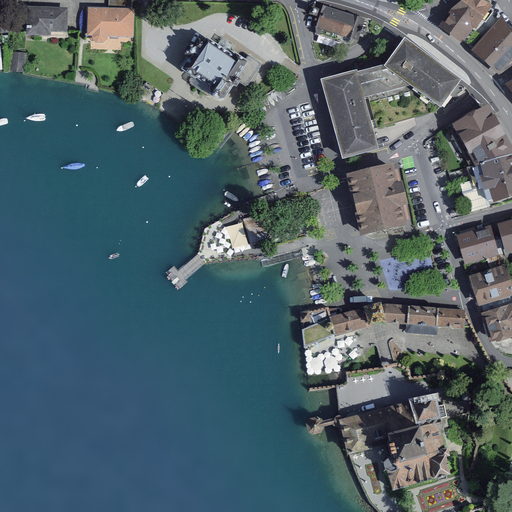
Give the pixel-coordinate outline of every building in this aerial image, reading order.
[(103,44),(107,39),(107,37),(134,38),(135,10),(132,10),(132,0),(108,0),(109,9),(88,9),(87,37),(92,37),(92,39),(97,44),(103,44)] [(462,0),(452,8),(439,27),(461,42),(463,40),(464,41),(474,28),(476,29),(493,6),(484,0),(462,0)] [(316,8),(311,7),(309,14),(313,16),(310,26),(315,27),(315,34),(348,45),(352,39),(358,41),(361,33),(365,35),(367,28),(363,26),(365,19),(317,4),(316,8)] [(0,33),(9,33),(7,8),(0,8),(0,33)] [(68,34),(68,9),(26,8),(26,36),(51,37),(51,33),(68,34)] [(511,33),(511,30),(501,16),(471,50),(486,63),(511,33)] [(511,61),(511,33),(486,63),(500,75),(511,61)] [(186,45),(183,50),(184,56),(188,59),(181,69),(191,76),(187,82),(208,96),(210,93),(219,99),(223,99),(232,85),(235,88),(239,82),(244,86),(247,85),(260,65),(259,62),(250,56),(246,56),(244,59),(234,52),(232,55),(228,52),(232,45),(221,38),(217,45),(205,38),(203,42),(198,39),(194,45),(193,44),(186,45)] [(405,38),(385,65),(357,73),(357,70),(320,80),(343,161),(379,151),(378,146),(389,143),(416,124),(414,118),(434,113),(439,107),(441,108),(462,80),(405,38)] [(12,52),(10,71),(26,72),(28,53),(12,52)] [(450,132),(470,167),(467,168),(473,189),(483,186),(488,202),(493,200),(494,204),(511,198),(511,144),(490,105),(453,125),(455,129),(450,132)] [(402,181),(398,182),(393,164),(346,175),(361,237),(408,226),(404,206),(408,205),(402,181)] [(251,246),(276,239),(271,225),(268,212),(243,219),(251,246)] [(505,250),(503,250),(507,265),(511,281),(511,220),(498,225),(505,250)] [(499,255),(495,241),(491,227),(477,231),(475,227),(461,231),(462,235),(457,237),(465,265),(487,259),(499,255)] [(503,250),(500,239),(495,241),(499,255),(487,259),(490,269),(506,265),(507,265),(503,250)] [(511,282),(506,265),(469,277),(479,308),(482,307),(483,310),(511,300),(511,282)] [(491,344),(497,342),(498,344),(511,340),(510,337),(511,336),(511,300),(483,310),(484,313),(481,314),(491,344)] [(382,306),(381,304),(372,307),(363,309),(364,311),(368,328),(377,325),(383,324),(387,324),(382,306)] [(408,307),(386,305),(382,306),(387,324),(406,325),(408,307)] [(311,326),(302,330),(304,348),(336,337),(331,317),(328,307),(309,312),(309,311),(301,314),(302,321),(309,321),(311,326)] [(406,325),(406,334),(437,336),(438,328),(439,309),(408,307),(406,325)] [(368,328),(364,311),(361,312),(360,309),(331,317),(336,337),(368,328)] [(466,311),(466,310),(439,309),(438,328),(464,329),(465,315),(466,311)] [(371,442),(388,438),(390,450),(388,450),(391,460),(389,461),(384,465),(386,472),(387,473),(392,493),(434,482),(451,478),(447,459),(451,458),(449,450),(445,450),(441,432),(443,430),(440,418),(447,417),(444,404),(439,405),(438,401),(440,400),(438,393),(409,399),(410,403),(342,421),(338,422),(338,424),(339,429),(343,428),(349,448),(349,452),(372,447),(371,442)] [(321,433),(324,427),(322,419),(317,416),(309,418),(306,423),(308,432),(313,435),(321,433)] [(322,419),(324,427),(332,426),(333,427),(335,428),(336,429),(338,429),(339,429),(338,424),(338,422),(342,421),(342,420),(342,418),(341,418),(340,417),(338,416),(335,417),(322,419)]
